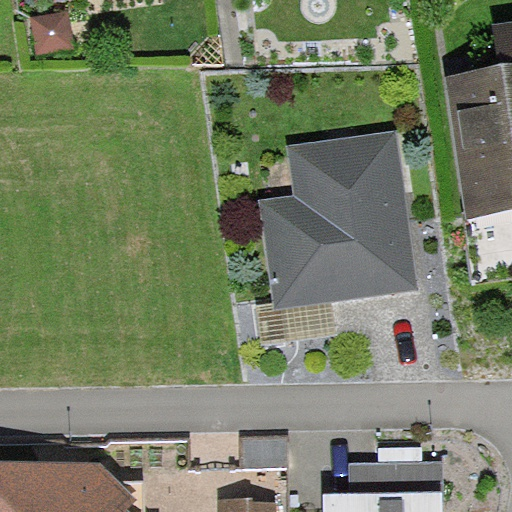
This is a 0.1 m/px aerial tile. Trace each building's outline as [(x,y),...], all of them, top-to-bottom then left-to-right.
[(71,12),(33,19),(39,56),(77,50),(71,12)] [(448,80),(475,281),(511,275),(511,24),(497,27),(503,72),(448,80)] [(398,133),(293,149),(301,198),(260,204),(275,303),(276,309),(332,301),(422,287),(413,229),(398,133)] [(276,309),(275,303),(258,306),(264,344),(337,334),(332,301),(276,309)] [(0,511),(127,511),(138,502),(101,466),(0,464),(0,511)] [(443,511),(443,464),(351,466),(352,498),(324,499),(324,511),(443,511)]
